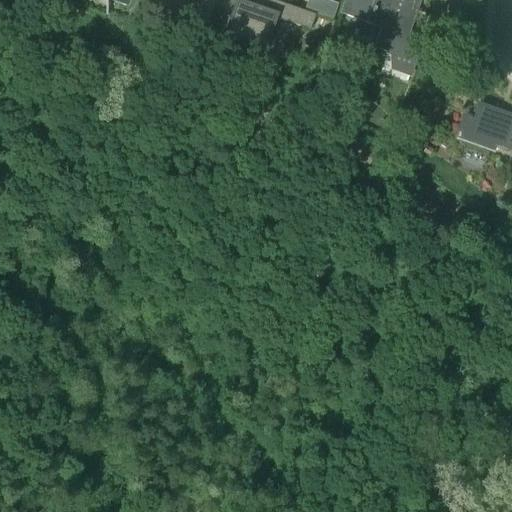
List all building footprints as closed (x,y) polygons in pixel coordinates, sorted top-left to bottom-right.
[(327,0),(326,0),(321,16),(332,20),(338,4),(327,0)] [(344,0),(343,6),(340,13),(381,28),(374,48),(386,52),(414,62),(422,38),(409,34),(417,12),(420,0),(344,0)] [(277,16),(245,5),(237,3),(225,37),(265,51),(277,16)] [(315,15),(286,5),(281,21),(309,31),(315,15)] [(466,117),(460,133),(463,134),(461,140),(496,152),(498,146),(511,150),(511,115),(479,104),(474,117),(469,115),(468,118),(466,117)] [(428,145),(423,152),(431,157),(436,150),(428,145)]
